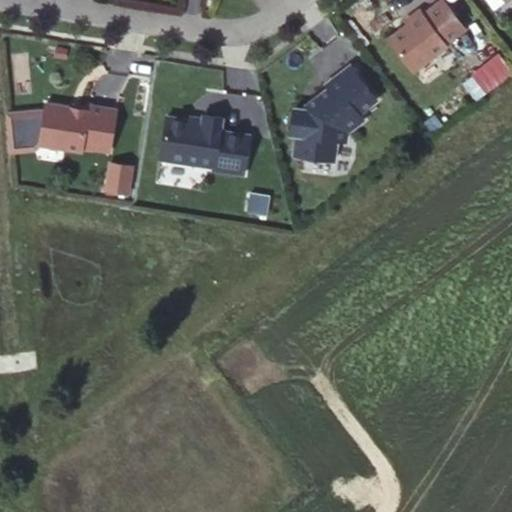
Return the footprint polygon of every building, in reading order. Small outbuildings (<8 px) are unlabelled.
[(412,26),(393,40),(417,73),(451,48),(450,45),(469,31),(447,2),(427,16),(424,12),(409,23),(412,26)] [(486,93),(511,72),(511,67),(498,50),(470,73),(486,93)] [(300,137),(298,158),(338,162),(340,142),(351,134),(366,122),(361,116),(380,101),(354,68),(330,86),(332,90),(308,109),(307,112),(297,111),(294,136),(300,137)] [(85,113),(44,106),(37,146),(79,153),(79,149),(107,154),(113,113),(85,108),(85,113)] [(203,124),(167,118),(161,161),(214,168),(214,171),(245,176),(251,137),(221,132),(223,119),(204,116),(203,124)] [(351,134),(340,142),(349,143),(351,134)] [(130,194),(133,164),(106,161),(102,191),(130,194)]
